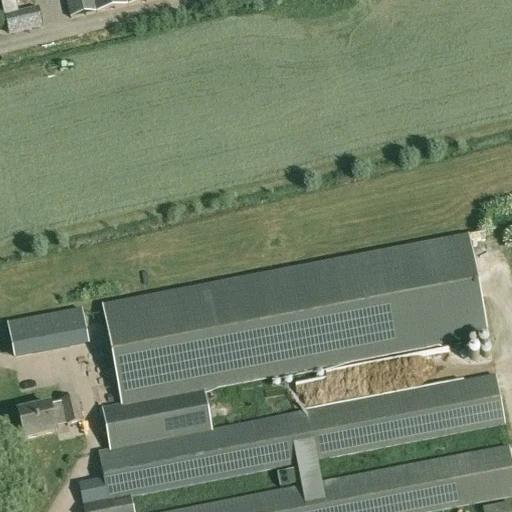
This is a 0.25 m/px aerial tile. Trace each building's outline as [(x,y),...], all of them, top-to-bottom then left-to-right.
[(0,0),(0,1),(1,1),(8,35),(42,27),(38,10),(18,14),(15,0),(16,0),(0,0)] [(65,0),(70,19),(159,0),(65,0)] [(470,241),(102,313),(121,409),(204,393),(489,338),(470,241)] [(7,326),(13,358),(88,344),(82,312),(7,326)] [(159,442),(110,452),(98,454),(107,502),(108,504),(130,500),(263,474),(504,427),(494,377),(253,424),(211,432),(159,442)] [(102,413),(110,452),(159,442),(211,432),(204,393),(121,409),(102,413)] [(24,441),(56,434),(52,418),(64,415),(67,426),(82,423),(77,400),(18,414),(24,441)] [(442,511),(511,498),(511,466),(508,446),(246,498),(178,511),(442,511)] [(132,511),(130,500),(108,504),(107,502),(83,507),(83,511),(132,511)]
